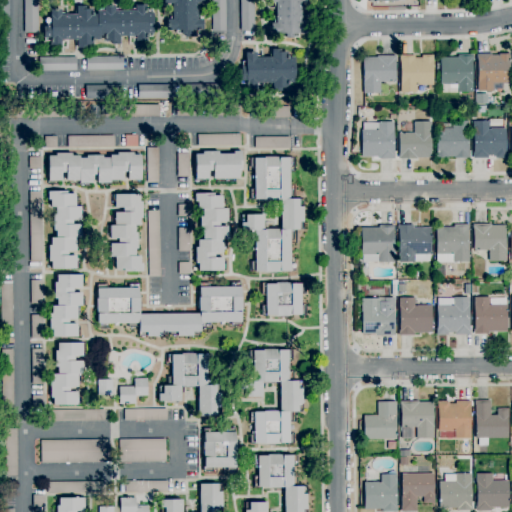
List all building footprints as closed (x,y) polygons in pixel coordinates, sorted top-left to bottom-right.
[(8,0),(9,16),(0,16),(0,0),(8,0)] [(38,0),(38,33),(24,33),(24,0),(38,0)] [(195,37),(184,38),(184,35),(181,35),(181,34),(176,34),(176,30),(166,30),(166,20),(172,20),(172,4),(163,4),(163,0),(205,0),(205,3),(197,3),(197,19),(202,19),(202,30),(198,30),(198,36),(195,36),(195,37)] [(212,31),(211,0),(225,0),(225,31),(212,31)] [(240,31),(240,0),(253,0),(254,31),(240,31)] [(292,38),(285,38),(285,37),(279,37),(279,34),(270,34),(270,23),(276,23),(275,3),(270,3),(270,0),(306,0),(306,2),(301,2),(301,23),(306,23),(306,34),(297,34),(297,37),(292,37),(292,38)] [(77,48),(77,40),(61,40),(61,45),(50,46),(50,41),(44,41),(44,38),(43,38),(43,27),(45,27),(45,24),(47,24),(47,19),(50,19),(50,10),(60,10),(61,15),(76,15),(76,6),(85,6),(85,9),(92,9),(92,14),(96,14),(96,11),(103,11),(103,6),(114,6),(114,11),(135,11),(135,5),(146,5),(146,10),(151,10),(151,13),(153,13),(153,33),(151,33),(152,37),(146,37),(146,41),(135,41),(135,36),(119,36),(119,44),(111,44),(111,41),(104,42),(104,36),(99,36),(99,40),(92,40),(92,48),(77,48)] [(245,92),(245,84),(240,84),(239,81),(238,81),(238,70),(241,70),(241,67),(242,67),(241,62),(245,62),(245,53),(255,52),(255,58),(271,57),(271,49),(280,49),(280,52),(287,52),(287,57),(294,57),(294,83),(288,83),(288,88),(281,88),(281,91),(272,91),(272,83),(256,83),(256,91),(245,92)] [(472,92),(456,92),(456,88),(449,89),(449,85),(440,85),(439,58),(457,57),(457,55),(472,54),(472,62),(471,62),(472,92)] [(477,91),(476,54),(491,54),(491,55),(498,55),(498,54),(510,54),(510,61),(508,61),(509,83),(499,83),(499,88),(492,88),(492,91),(477,91)] [(362,94),(362,81),(363,81),(362,58),(377,57),(377,56),(395,55),(395,61),(395,82),(380,82),(380,93),(362,94)] [(400,92),(399,55),(414,55),(414,58),(421,58),(421,55),(433,55),(433,61),(432,61),(433,85),(416,85),(416,92),(400,92)] [(122,70),(85,71),(85,57),(122,56),(122,70)] [(76,71),(39,71),(39,57),(75,57),(76,71)] [(221,98),(184,98),(184,85),(221,84),(221,98)] [(122,99),(85,99),(85,85),(122,85),(122,99)] [(174,98),(138,99),(137,85),(174,85),(174,98)] [(176,116),(175,105),(199,104),(199,116),(176,116)] [(216,116),(216,104),(239,104),(240,116),(216,116)] [(159,117),(101,117),(101,105),(159,105),(159,117)] [(67,118),(10,118),(9,107),(67,106),(67,118)] [(289,118),(254,118),(254,106),(289,106),(289,118)] [(447,159),(435,159),(435,153),(435,129),(452,129),(452,121),(468,121),(468,158),(453,158),(453,157),(447,157),(447,159)] [(488,159),(472,159),(473,121),(488,121),(488,128),(505,129),(505,151),(506,151),(506,158),(494,158),(494,156),(488,156),(488,159)] [(379,160),(379,157),(361,157),(360,130),(362,130),(362,123),(377,123),(377,122),(393,122),(394,159),(379,160)] [(416,159),(398,159),(398,154),(398,133),(413,133),(413,122),(430,122),(431,157),(416,158),(416,159)] [(0,169),(0,124),(10,124),(10,169),(0,169)] [(240,146),(197,146),(197,134),(240,134),(240,146)] [(137,147),(125,147),(125,135),(137,135),(137,147)] [(56,148),(44,148),(44,136),(56,136),(56,148)] [(114,147),(67,148),(67,136),(114,136),(114,147)] [(289,148),(254,149),(254,137),(289,137),(289,148)] [(158,183),(146,183),(146,148),(158,148),(158,183)] [(208,180),(195,180),(195,154),(202,154),(202,152),(218,151),(218,154),(233,154),(233,151),(241,151),(241,170),(239,170),(239,179),(213,179),(213,171),(208,171),(208,180)] [(92,183),(79,183),(79,181),(66,181),(66,173),(61,173),(61,181),(48,181),(48,156),(55,156),(55,153),(71,153),(71,156),(79,156),(79,158),(86,158),(86,156),(102,155),(102,158),(109,158),(109,155),(116,155),(116,153),(133,152),(133,155),(140,155),(140,180),(127,180),(127,172),(122,172),(122,180),(110,180),(110,183),(97,183),(97,175),(92,175),(92,183)] [(188,177),(177,177),(177,153),(188,153),(188,177)] [(40,169),(28,169),(28,157),(40,157),(40,169)] [(293,272),(289,272),(280,272),(265,272),(256,272),(251,273),(251,262),(255,262),(254,241),(250,241),(250,231),(241,231),(240,223),(241,223),(241,214),(245,214),(245,215),(263,215),(263,229),(280,229),(280,200),(264,200),(264,199),(255,200),(250,200),(250,189),(254,189),(254,167),(250,167),(250,157),(254,157),(254,158),(263,158),(263,157),(278,157),(278,158),(288,158),(288,157),(292,157),(292,167),(289,167),(289,189),(293,189),(293,199),(298,199),(302,199),(302,207),(303,207),(303,222),(302,222),(302,230),(298,230),(293,230),(293,240),(290,240),(290,262),(293,262),(293,272)] [(76,269),(51,269),(51,262),(48,262),(48,245),(50,245),(50,238),(56,238),(55,231),(53,231),(53,215),(55,215),(55,207),(50,207),(50,200),(47,200),(47,192),(67,191),(67,194),(75,194),(75,199),(76,199),(76,207),(81,207),(81,214),(80,214),(80,220),(72,220),(72,225),(80,225),(81,238),(75,238),(76,251),(67,251),(67,256),(75,256),(76,269)] [(30,262),(29,192),(40,192),(41,261),(30,262)] [(223,271),(198,271),(198,264),(195,264),(195,247),(197,247),(197,240),(202,240),(202,233),(200,233),(199,216),(202,216),(202,209),(197,209),(197,202),(194,202),(194,194),(213,193),(213,196),(222,196),(222,209),(227,209),(227,222),(219,222),(219,227),(227,227),(227,240),(222,240),(223,271)] [(142,272),(124,272),(124,270),(115,270),(115,257),(110,257),(109,244),(118,244),(118,239),(109,239),(109,226),(114,226),(114,213),(122,213),(122,208),(114,208),(114,195),(139,194),(139,202),(142,202),(142,218),(139,218),(139,226),(134,226),(134,233),(137,233),(137,249),(135,249),(135,256),(140,256),(140,264),(142,264),(142,272)] [(11,243),(0,243),(0,199),(11,199),(11,243)] [(177,217),(177,205),(189,205),(189,216),(177,217)] [(148,277),(147,211),(159,211),(160,277),(148,277)] [(452,262),(436,263),(435,227),(453,227),(453,224),(468,224),(468,261),(452,262)] [(488,262),(488,250),(473,250),(472,228),(471,224),(490,224),(490,225),(505,225),(505,261),(488,262)] [(393,262),(378,262),(362,262),(362,255),(361,255),(361,228),(378,228),(378,225),(393,225),(393,262)] [(398,263),(397,225),(412,225),(412,228),(430,228),(430,255),(429,255),(429,261),(414,262),(398,263)] [(189,251),(178,251),(177,228),(189,228),(189,251)] [(178,274),(178,263),(189,262),(189,274),(178,274)] [(52,338),(52,330),(49,330),(49,314),(51,314),(51,306),(56,306),(56,299),(54,299),(53,283),(56,283),(56,275),(81,275),(81,288),(73,288),(73,293),(81,293),(82,306),(76,306),(77,337),(52,338)] [(42,304),(30,304),(30,280),(42,280),(42,304)] [(12,328),(0,328),(0,281),(12,281),(12,328)] [(192,336),(177,336),(177,335),(161,336),(161,337),(146,337),(146,336),(137,336),(137,331),(138,331),(138,327),(128,327),(128,324),(106,324),(106,327),(96,328),(96,323),(97,323),(97,314),(96,314),(96,299),(97,299),(97,290),(96,290),(96,285),(106,285),(106,288),(128,288),(128,285),(139,285),(139,289),(138,289),(138,298),(139,298),(139,313),(138,313),(138,314),(198,314),(198,298),(199,298),(199,288),(198,288),(198,284),(209,284),(209,287),(231,287),(231,283),(241,283),(241,288),(240,288),(240,297),(241,297),(241,312),(240,312),(241,321),(241,326),(231,326),(231,322),(209,323),(209,326),(200,326),(200,331),(200,335),(192,335),(192,336)] [(275,316),(275,315),(266,315),(266,316),(262,316),(262,306),(265,306),(265,294),(261,294),(261,283),(265,283),(265,284),(275,284),(275,283),(290,283),(290,284),(300,284),(300,283),(304,283),(304,294),(300,294),(301,305),(304,305),(304,316),(300,316),(300,315),(290,315),(290,316),(275,316)] [(436,336),(435,328),(436,328),(436,305),(437,305),(437,299),(452,298),(468,297),(469,335),(454,335),(454,332),(447,333),(447,336),(436,336)] [(488,334),(473,334),(473,297),(489,297),(489,298),(504,298),(504,304),(506,304),(506,332),(488,332),(488,334)] [(376,336),(376,334),(362,335),(361,299),(378,299),(378,302),(384,302),(384,298),(394,298),(394,336),(376,336)] [(413,336),(398,336),(398,330),(398,298),(414,298),(414,305),(431,305),(431,333),(413,333),(413,336)] [(31,339),(30,315),(42,315),(43,339),(31,339)] [(77,405),(53,406),(52,398),(50,398),(50,382),(52,382),(52,374),(57,374),(57,367),(55,367),(55,351),(57,351),(57,343),(83,343),(83,351),(82,351),(82,356),(74,356),(74,361),(82,361),(82,374),(77,374),(77,405)] [(2,408),(1,350),(12,349),(13,408),(2,408)] [(43,384),(31,384),(31,349),(43,349),(43,384)] [(278,444),(264,445),(264,443),(255,443),(255,444),(250,444),(250,435),(253,435),(253,421),(250,421),(250,411),(253,411),(253,412),(263,412),(263,411),(279,411),(279,382),(262,382),(262,397),(245,397),(245,398),(240,398),(240,391),(245,391),(245,382),(253,382),(252,359),(249,359),(249,350),(253,350),(253,351),(262,350),(277,349),(277,350),(287,350),(287,349),(291,349),(291,358),(287,358),(288,372),(291,372),(291,381),(296,381),(296,380),(300,380),(301,389),(302,389),(302,404),(297,404),(298,412),(292,412),(292,421),(288,421),(289,435),(292,435),(292,444),(288,444),(288,443),(278,443),(278,444)] [(219,417),(215,417),(197,417),(197,387),(180,387),(180,402),(158,402),(158,394),(159,394),(159,385),(162,385),(162,386),(168,386),(168,377),(171,377),(171,362),(168,362),(168,354),(171,354),(171,355),(181,355),(181,354),(195,354),(195,355),(205,355),(205,354),(209,354),(209,362),(207,362),(207,385),(215,385),(215,384),(219,384),(219,393),(220,393),(220,409),(219,409),(219,417)] [(125,405),(125,404),(119,404),(119,387),(133,387),(133,379),(147,379),(147,396),(134,396),(134,404),(128,404),(128,405),(125,405)] [(97,396),(97,380),(112,380),(112,396),(97,396)] [(43,411),(32,411),(32,396),(43,396),(43,411)] [(487,446),(478,446),(478,439),(474,439),(474,405),(474,401),(489,400),(490,415),(496,415),(496,409),(508,408),(508,418),(507,418),(507,438),(487,438),(487,446)] [(433,438),(416,439),(415,427),(412,428),(412,438),(401,438),(401,428),(400,428),(400,406),(399,406),(399,401),(418,401),(418,402),(432,402),(433,438)] [(451,439),(439,439),(439,432),(437,432),(437,401),(448,401),(448,404),(455,404),(455,401),(470,401),(470,438),(454,439),(454,431),(451,431),(451,439)] [(363,440),(363,416),(377,416),(377,402),(395,402),(395,439),(363,440)] [(124,421),(124,410),(166,409),(167,421),(124,421)] [(104,421),(51,422),(51,410),(104,410),(104,421)] [(17,476),(5,476),(5,429),(17,429),(17,476)] [(212,472),(203,472),(203,467),(204,467),(204,458),(203,458),(202,443),(204,443),(204,434),(203,434),(203,429),(212,429),(212,432),(224,432),(224,429),(235,429),(235,433),(235,442),(236,442),(236,457),(235,457),(235,467),(236,467),(236,471),(227,471),(227,468),(212,468),(212,472)] [(119,463),(119,440),(165,439),(165,462),(119,463)] [(105,463),(41,463),(40,440),(104,440),(105,463)] [(244,511),(244,502),(267,502),(267,511),(284,511),(284,487),(282,487),(282,488),(267,488),(267,487),(258,487),(258,488),(253,488),(253,477),(257,477),(257,466),(253,466),(253,455),(257,455),(257,456),(267,456),(267,455),(282,455),(282,456),(291,456),(291,455),(296,455),(296,463),(292,464),(292,478),(296,478),(296,487),(301,487),(301,486),(305,486),(305,494),(306,494),(306,510),(305,510),(305,511),(244,511)] [(397,511),(381,511),(381,510),(363,510),(363,482),(380,482),(380,474),(396,474),(396,506),(397,506),(397,511)] [(416,511),(401,511),(401,497),(401,474),(433,474),(433,494),(434,494),(434,503),(422,503),(422,497),(416,497),(416,511)] [(471,511),(456,511),(456,508),(438,508),(438,481),(444,481),(444,474),(470,474),(471,506),(471,511)] [(475,511),(475,506),(476,506),(476,483),(475,483),(475,474),(491,474),(491,481),(507,481),(508,508),(490,508),(490,511),(475,511)] [(47,494),(47,482),(106,481),(106,493),(47,494)] [(167,493),(124,493),(124,481),(167,481),(167,493)] [(161,511),(161,508),(159,508),(159,500),(182,500),(182,511),(199,511),(199,484),(217,484),(217,483),(220,483),(220,492),(222,492),(222,511),(161,511)] [(44,508),(32,507),(33,495),(44,495),(44,508)] [(56,511),(56,498),(73,498),(73,497),(76,497),(76,498),(83,498),(84,511),(76,511),(56,511)] [(148,511),(120,511),(120,498),(135,498),(135,506),(148,506),(148,511)]
